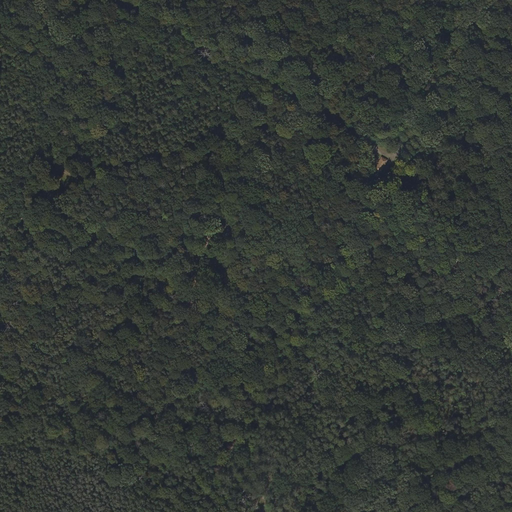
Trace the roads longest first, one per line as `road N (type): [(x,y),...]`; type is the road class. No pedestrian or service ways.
road 1 (track): [(116,0),(511,220)]
road 2 (track): [(399,158),(490,0)]
